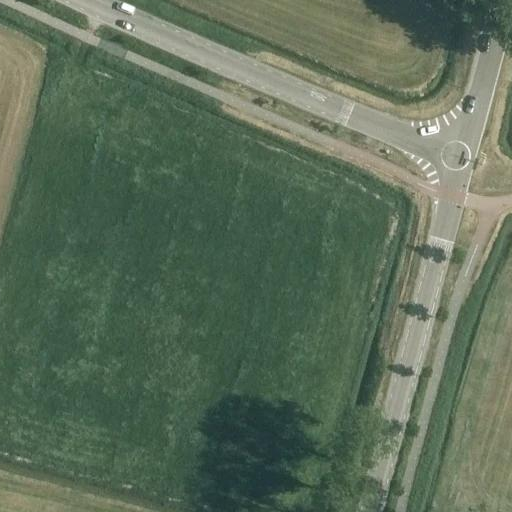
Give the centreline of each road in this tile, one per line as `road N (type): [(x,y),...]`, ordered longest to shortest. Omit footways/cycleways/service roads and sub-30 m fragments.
road 1 (tertiary): [(462,158),(96,0)]
road 2 (tertiary): [(374,511),(462,158)]
road 3 (tertiary): [(462,158),(508,0)]
